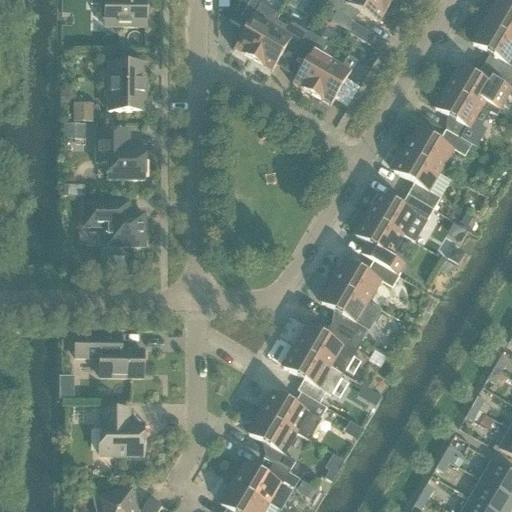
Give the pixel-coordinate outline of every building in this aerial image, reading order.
[(146,29),(145,0),(91,0),(91,6),(105,7),(105,29),(146,29)] [(229,0),(218,0),(218,9),(229,9),(229,0)] [(280,17),(269,11),(250,0),(242,0),(229,22),(241,29),(243,25),(247,28),(234,51),(253,62),(276,22),(280,17)] [(314,0),(350,21),(356,11),(379,25),(390,6),(380,0),(314,0)] [(511,11),(498,3),(486,25),(511,40),(511,11)] [(294,25),(285,28),(276,22),(253,62),(272,73),(286,50),(296,56),(309,34),(294,25)] [(370,47),(376,37),(354,24),(348,35),(370,47)] [(511,40),(486,25),(473,46),(494,58),(488,69),(511,83),(511,40)] [(328,45),(319,40),(309,34),(296,56),(306,62),(293,85),(312,96),(332,62),(322,56),(328,45)] [(331,108),(357,62),(348,57),(342,68),(332,62),(312,96),(331,108)] [(145,114),(146,66),(109,65),(109,114),(145,114)] [(511,83),(488,69),(481,80),(460,68),(448,90),(481,109),(498,119),(511,94),(511,83)] [(469,130),(481,109),(448,90),(435,111),(456,123),(450,134),(472,147),(475,149),(482,137),(469,130)] [(93,114),(74,113),(74,123),(93,123),(93,114)] [(86,126),(66,126),(66,142),(86,142),(86,126)] [(472,147),(450,134),(446,132),(440,143),(419,131),(407,152),(440,172),(452,151),(465,159),(472,147)] [(145,183),(145,150),(129,150),(129,133),(97,132),(97,165),(108,165),(108,182),(145,183)] [(428,193),(440,172),(407,152),(394,174),(415,186),(408,197),(434,212),(440,200),(428,193)] [(381,196),(369,217),(402,237),(414,245),(427,223),(434,212),(408,197),(402,208),(381,196)] [(112,216),(112,205),(85,204),(84,228),(106,228),(106,248),(144,249),(145,216),(112,216)] [(473,219),(466,215),(460,225),(467,229),(473,219)] [(390,257),(402,237),(369,217),(356,239),(377,251),(370,262),(374,264),(396,277),(403,265),(390,257)] [(448,262),(459,268),(466,256),(455,250),(448,262)] [(124,258),(108,258),(108,271),(124,271),(124,258)] [(396,277),(374,264),(367,275),(347,263),(334,284),(368,303),(380,283),(392,290),(399,279),(396,277)] [(368,303),(334,284),(322,305),(335,313),(332,326),(362,343),(381,311),(368,303)] [(343,376),(362,343),(332,326),(322,335),(309,327),(296,349),(343,376)] [(143,381),(143,352),(109,352),(109,338),(76,338),(76,361),(100,361),(100,380),(143,381)] [(366,345),(363,351),(370,355),(373,350),(366,345)] [(331,398),(343,376),(296,349),(284,370),(305,382),(298,393),(302,395),(319,406),(326,395),(331,398)] [(494,371),(502,376),(508,365),(500,361),(494,371)] [(495,387),(502,376),(494,371),(487,382),(495,387)] [(373,393),(367,403),(377,409),(382,399),(373,393)] [(319,406),(302,395),(295,406),(274,394),(262,416),(295,435),(308,443),(327,410),(319,406)] [(491,408),(485,405),(486,403),(478,398),(472,409),(480,413),(483,415),(486,417),(491,408)] [(474,424),(480,413),(472,409),(466,419),(474,424)] [(130,427),(130,411),(103,411),(103,427),(101,427),(101,458),(143,458),(143,427),(130,427)] [(493,421),(486,417),(483,415),(478,424),(489,430),(493,421)] [(283,456),(295,435),(262,416),(249,437),(270,449),(264,460),(274,466),(289,475),(296,463),(283,456)] [(511,458),(511,433),(500,452),(511,458)] [(442,460),(450,464),(454,458),(457,454),(448,449),(442,460)] [(454,458),(450,464),(459,470),(463,463),(454,458)] [(444,475),(450,464),(442,460),(436,470),(444,475)] [(482,483),(511,500),(511,475),(493,464),(482,483)] [(289,475),(274,466),(267,477),(247,465),(234,486),(268,506),(268,505),(278,511),(281,511),(299,481),(289,475)] [(330,472),(325,481),(332,485),(337,477),(330,472)] [(488,511),(509,511),(511,507),(511,500),(482,483),(471,502),(488,511)] [(264,511),(268,506),(234,486),(222,508),(229,511),(264,511)] [(421,497),(429,501),(435,491),(427,486),(421,497)] [(142,511),(136,511),(134,501),(122,494),(95,500),(97,511),(159,511),(162,509),(149,501),(142,511)] [(422,511),(429,501),(421,497),(415,508),(422,511)] [(488,511),(471,502),(465,511),(488,511)]
